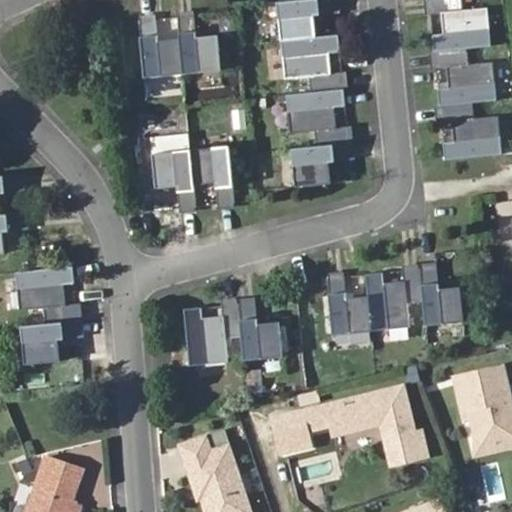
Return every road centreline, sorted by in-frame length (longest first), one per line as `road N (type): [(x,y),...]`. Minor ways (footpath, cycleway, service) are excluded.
road 1 (residential): [(131,278),(401,207),(385,0)]
road 2 (residential): [(0,77),(94,181),(131,278)]
road 3 (residential): [(131,278),(145,511)]
